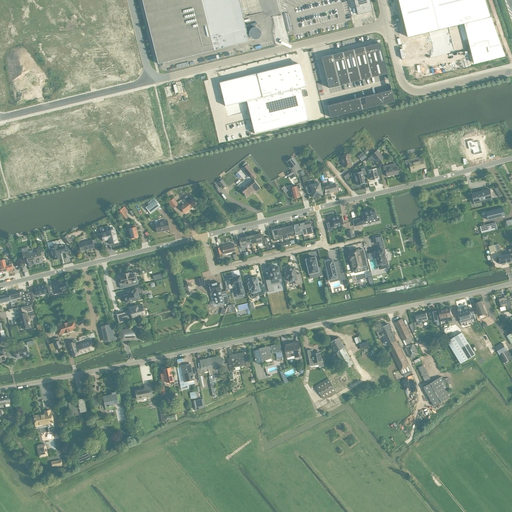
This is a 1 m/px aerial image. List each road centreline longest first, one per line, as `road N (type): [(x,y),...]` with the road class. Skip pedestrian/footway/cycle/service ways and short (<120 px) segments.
road 1 (unclassified): [(0,388),(511,282)]
road 2 (residential): [(203,236),(511,158)]
road 3 (unclassified): [(150,80),(386,23)]
road 4 (residential): [(0,285),(203,236)]
road 5 (unclassified): [(511,72),(409,90),(386,23)]
road 6 (unclassified): [(0,117),(150,80)]
road 7 (residential): [(323,243),(216,271),(203,236)]
